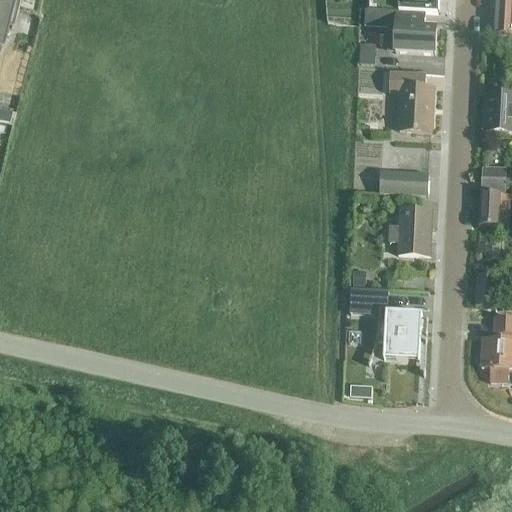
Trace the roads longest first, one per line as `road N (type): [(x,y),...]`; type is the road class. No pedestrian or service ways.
road 1 (residential): [(446,425),(334,418),(0,342)]
road 2 (residential): [(446,425),(466,0)]
